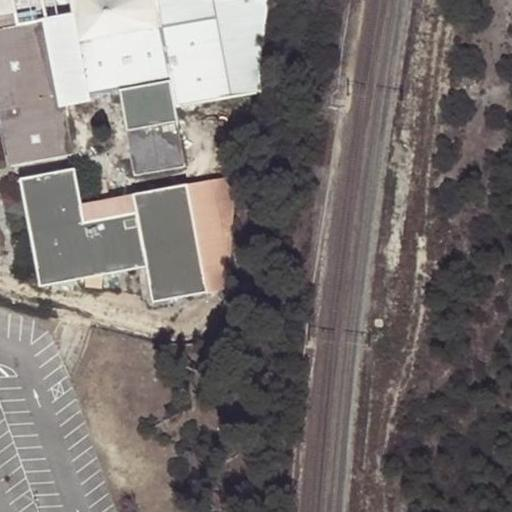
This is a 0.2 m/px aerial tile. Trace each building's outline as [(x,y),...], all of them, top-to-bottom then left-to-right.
[(171,109),(263,92),(266,0),(122,0),(130,32),(77,42),(72,16),(37,22),(35,12),(15,16),(15,14),(0,16),(0,91),(1,91),(16,166),(67,156),(57,106),(85,101),(84,98),(116,92),(132,177),(182,167),(171,109)] [(0,0),(0,16),(15,14),(15,16),(35,12),(37,22),(72,16),(77,42),(130,32),(122,0),(0,0)] [(1,91),(0,91),(0,124),(8,168),(16,166),(1,91)] [(141,269),(148,305),(201,295),(181,188),(128,198),(131,215),(81,225),(77,207),(70,172),(16,182),(37,289),(141,269)] [(181,188),(201,295),(228,290),(240,176),(181,188)] [(81,225),(131,215),(128,198),(111,201),(112,205),(96,208),(95,204),(77,207),(81,225)]
